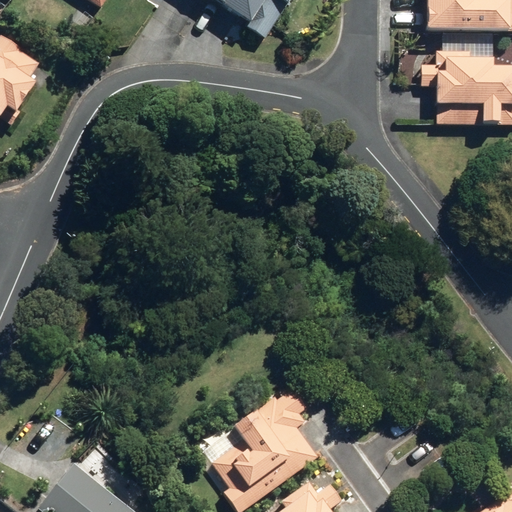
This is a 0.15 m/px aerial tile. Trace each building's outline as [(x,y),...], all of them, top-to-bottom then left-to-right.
[(82,0),(100,12),(108,0),(82,0)] [(207,0),(246,26),(244,29),(264,42),(293,0),(207,0)] [(511,0),(426,0),(426,34),(511,35),(511,0)] [(1,38),(0,39),(0,120),(6,111),(14,117),(35,86),(29,82),(39,66),(20,53),(21,52),(1,38)] [(436,90),(436,109),(482,110),(482,127),(499,127),(499,110),(511,109),(511,71),(493,71),(493,62),(470,62),(470,55),(436,55),(436,68),(421,68),(421,90),(436,90)] [(222,494),(234,511),(242,511),(317,459),(296,430),(305,423),(299,415),(306,411),(291,390),(275,401),(273,398),(231,427),(241,441),(209,463),(228,490),(222,494)] [(130,511),(71,466),(35,511),(37,511),(130,511)] [(328,511),(341,502),(329,485),(316,494),(308,483),(280,503),(284,509),(280,511),(328,511)] [(511,511),(511,490),(481,511),(511,511)]
